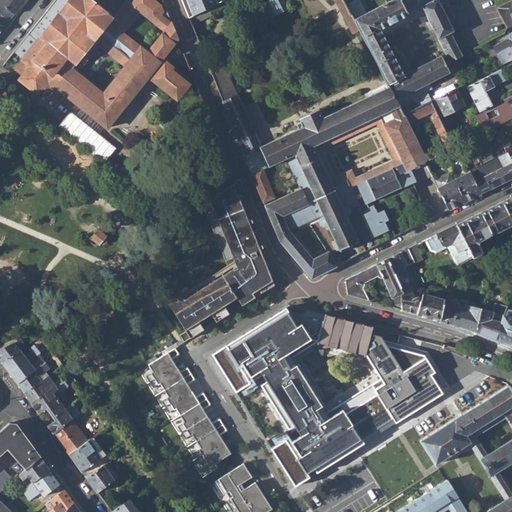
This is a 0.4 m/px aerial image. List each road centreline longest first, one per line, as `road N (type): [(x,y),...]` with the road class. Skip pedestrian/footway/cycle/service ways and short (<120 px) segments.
road 1 (residential): [(305,287),(265,228),(171,0)]
road 2 (residential): [(298,511),(199,360),(200,351),(305,287)]
road 3 (residential): [(305,287),(511,185)]
road 4 (residential): [(511,354),(305,287)]
road 5 (residential): [(96,511),(14,401)]
